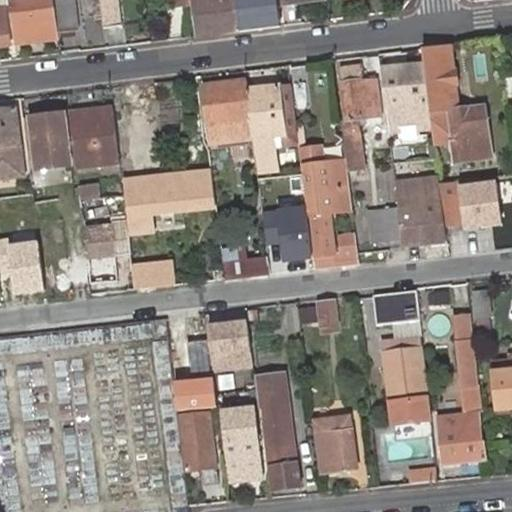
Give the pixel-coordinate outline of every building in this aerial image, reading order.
[(7,0),(14,46),(58,41),(57,34),(52,0),(7,0)] [(52,0),(57,34),(76,32),(71,0),(52,0)] [(79,0),(84,28),(100,25),(96,0),(79,0)] [(101,0),(105,28),(123,26),(120,0),(101,0)] [(189,0),(168,0),(171,15),(191,13),(189,0)] [(192,0),(197,37),(238,31),(234,0),(192,0)] [(234,0),(238,31),(279,27),(275,0),(234,0)] [(306,8),(326,6),(325,0),(280,0),(281,6),(306,3),(306,8)] [(0,46),(9,46),(6,27),(4,9),(0,9),(0,46)] [(426,64),(382,69),(389,134),(401,133),(400,122),(422,120),(422,130),(434,129),(426,64)] [(341,69),(347,119),(345,120),(349,153),(346,154),(348,171),(364,169),(362,151),(359,126),(365,125),(364,119),(382,117),(377,82),(360,84),(358,67),(341,69)] [(248,91),(246,81),(204,86),(212,143),(220,142),(218,126),(234,124),(236,140),(254,137),(248,91)] [(292,87),(248,91),(254,137),(258,173),(278,170),(274,135),(286,134),(287,145),(299,144),(292,87)] [(115,116),(113,106),(70,112),(75,148),(77,167),(121,162),(115,116)] [(492,157),(486,107),(444,112),(448,142),(451,141),(453,162),(492,157)] [(0,147),(4,147),(20,145),(16,110),(0,112),(0,147)] [(73,164),(67,113),(31,118),(37,168),(73,164)] [(400,122),(401,133),(422,130),(422,120),(400,122)] [(218,126),(220,142),(236,140),(234,124),(218,126)] [(307,185),(318,270),(338,268),(332,218),(354,215),(350,186),(328,188),(323,148),(322,148),(303,151),(307,185)] [(209,167),(123,177),(128,219),(129,234),(155,231),(153,215),(214,208),(209,167)] [(418,183),(418,180),(395,183),(397,198),(419,195),(418,183)] [(425,237),(426,247),(448,244),(447,236),(445,219),(441,187),(440,180),(418,183),(419,195),(425,237)] [(445,219),(447,236),(464,234),(459,189),(459,184),(441,187),(445,219)] [(497,184),(459,189),(464,234),(503,229),(497,184)] [(399,209),(402,240),(425,237),(419,195),(397,198),(399,209)] [(386,242),(402,240),(399,209),(383,212),(386,242)] [(308,212),(264,217),(267,244),(283,242),(285,262),(314,258),(308,212)] [(386,242),(383,212),(371,213),(374,243),(386,242)] [(129,234),(128,219),(114,220),(115,225),(118,256),(104,257),(106,270),(119,269),(134,267),(132,251),(129,234)] [(115,225),(85,229),(88,259),(104,257),(118,256),(115,225)] [(344,253),(341,252),(342,267),(360,265),(358,251),(356,236),(342,237),(344,253)] [(425,237),(402,240),(404,250),(426,247),(425,237)] [(10,238),(0,239),(0,271),(5,304),(47,297),(38,243),(11,247),(10,238)] [(240,248),(223,251),(227,280),(244,278),(271,275),(268,258),(242,262),(240,248)] [(135,269),(138,290),(174,286),(171,264),(160,266),(135,269)] [(119,269),(122,292),(137,290),(138,290),(135,269),(134,267),(119,269)] [(90,272),(93,295),(122,292),(119,269),(106,270),(90,272)] [(480,340),(492,338),(491,326),(485,326),(485,319),(492,319),(489,292),(474,293),(477,320),(479,320),(480,340)] [(421,323),(417,293),(375,298),(379,328),(421,323)] [(339,332),(338,326),(335,303),(319,305),(320,310),(304,312),(306,327),(322,325),(323,328),(323,334),(339,332)] [(435,311),(434,331),(450,332),(451,312),(435,311)] [(471,317),(456,319),(458,346),(474,343),(471,317)] [(121,338),(168,331),(166,318),(119,325),(121,338)] [(250,323),(208,329),(214,371),(255,365),(250,323)] [(427,400),(419,339),(385,343),(392,404),(395,426),(429,422),(427,400)] [(479,393),(474,343),(458,346),(463,395),(479,393)] [(300,345),(288,346),(293,379),(304,377),(300,345)] [(210,415),(220,414),(217,390),(214,372),(202,374),(204,383),(175,387),(179,419),(210,415)] [(511,372),(493,375),(497,412),(511,410),(511,372)] [(288,383),(258,387),(259,395),(262,395),(274,481),(276,491),(302,488),(296,442),(289,443),(284,407),(291,406),(288,383)] [(479,393),(463,395),(466,416),(440,419),(445,467),(486,462),(480,407),(479,393)] [(289,443),(296,442),(291,406),(284,407),(289,443)] [(222,417),(225,442),(231,484),(263,480),(258,438),(254,412),(222,417)] [(179,419),(185,473),(216,469),(217,469),(215,455),(210,415),(179,419)] [(357,469),(350,417),(315,422),(322,473),(357,469)] [(434,456),(433,433),(392,435),(394,459),(434,456)] [(217,469),(216,469),(220,499),(231,498),(226,454),(215,455),(217,469)]
